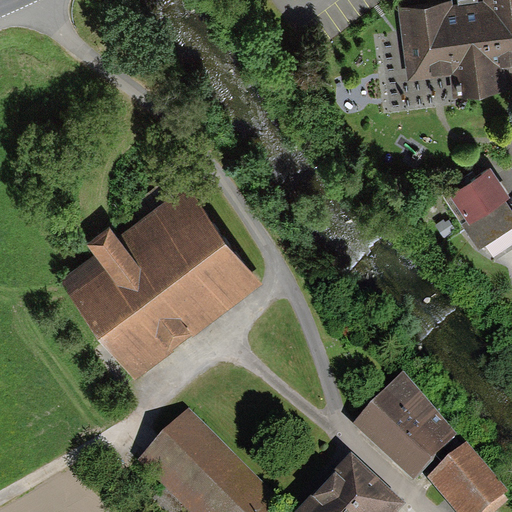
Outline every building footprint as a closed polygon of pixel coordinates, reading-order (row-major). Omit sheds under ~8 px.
[(453,0),(424,0),(399,3),(402,30),(408,77),(451,71),(454,94),(504,87),(502,66),(511,64),(511,0),(466,0),(459,1),(454,2),(453,0)] [(483,168),(448,197),(467,219),(456,229),(476,252),(511,220),(511,218),(498,202),(506,195),(483,168)] [(92,262),(56,290),(126,379),(253,280),(181,188),(112,243),(102,231),(81,248),(92,262)] [(401,380),(361,419),(417,475),(457,436),(401,380)] [(185,420),(135,472),(176,511),(277,511),(279,511),(185,420)] [(468,452),(432,481),(457,511),(483,511),(504,496),(468,452)] [(390,511),(344,471),(307,511),(390,511)]
